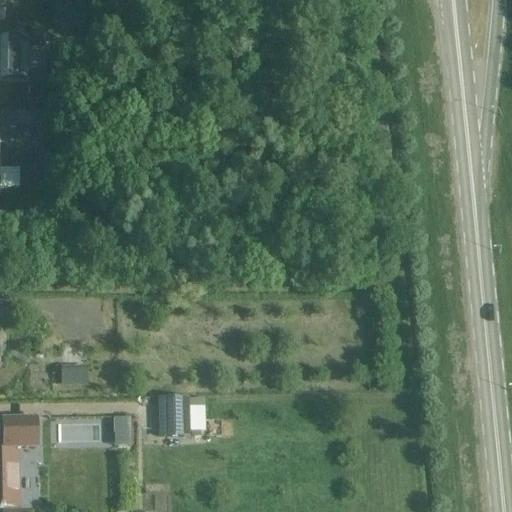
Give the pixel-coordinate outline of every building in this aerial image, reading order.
[(32,46),(45,46),(45,31),(32,31),(32,46)] [(0,79),(2,79),(2,80),(25,81),(26,39),(1,39),(1,59),(0,58),(0,79)] [(46,113),(15,114),(15,126),(46,126),(46,113)] [(0,143),(9,144),(8,130),(0,129),(0,143)] [(80,341),(54,341),(54,379),(80,378),(80,341)] [(189,402),(158,402),(159,441),(190,440),(189,402)] [(130,419),(113,420),(114,433),(131,433),(130,419)] [(0,510),(3,511),(2,511),(31,511),(18,511),(18,509),(17,448),(38,447),(37,420),(3,421),(3,448),(5,448),(5,454),(0,454),(0,510)]
